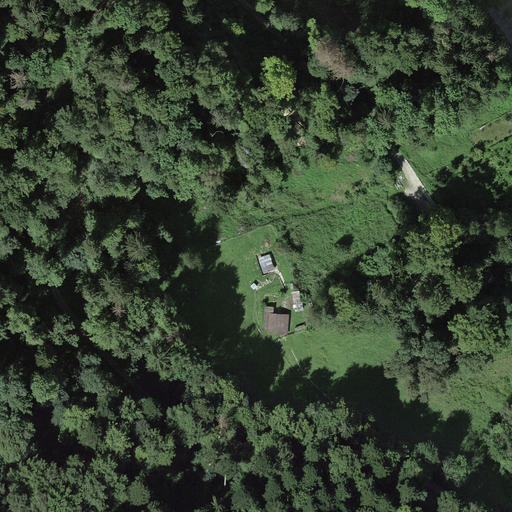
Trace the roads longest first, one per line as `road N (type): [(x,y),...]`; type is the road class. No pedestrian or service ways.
road 1 (track): [(0,19),(33,56),(48,99),(51,284),(121,370),(219,454),(248,463),(380,463),(437,486),(468,511)]
road 2 (track): [(420,185),(252,0)]
